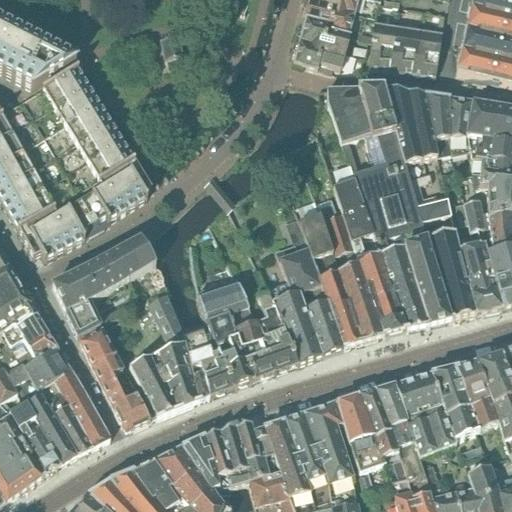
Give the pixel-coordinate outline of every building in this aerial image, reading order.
[(309,0),(308,4),(354,16),(358,0),(365,0),(380,4),(381,0),(309,0)] [(511,0),(473,0),(470,14),(455,78),(471,82),(487,86),(511,91),(511,0)] [(304,17),(303,21),(308,22),(328,28),(327,34),(335,36),(349,40),(349,41),(370,47),(371,40),(349,34),(354,16),(308,4),(304,17)] [(304,22),(298,45),(344,57),(349,41),(349,40),(335,36),(327,34),(328,28),(303,21),(303,22),(304,22)] [(0,77),(31,94),(75,67),(0,28),(0,77)] [(389,76),(396,32),(373,29),(371,40),(370,47),(369,59),(368,75),(370,75),(370,74),(389,76)] [(411,78),(412,78),(418,36),(396,32),(389,76),(390,76),(411,78)] [(435,81),(441,39),(418,36),(412,78),(412,79),(412,78),(435,81)] [(166,65),(167,74),(181,71),(180,62),(181,62),(177,41),(159,44),(164,66),(166,65)] [(332,73),(339,75),(344,57),(298,45),(292,69),(330,79),(332,73)] [(0,117),(0,204),(33,264),(40,261),(43,267),(84,244),(81,239),(85,236),(89,242),(99,236),(96,230),(105,224),(107,227),(146,203),(144,199),(151,195),(76,74),(1,120),(0,117)] [(327,109),(341,147),(364,140),(371,138),(357,93),(327,94),(327,109)] [(382,93),(357,93),(371,138),(372,142),(395,136),(382,93)] [(395,136),(405,169),(437,161),(433,143),(423,99),(382,93),(395,136)] [(448,103),(423,99),(433,143),(437,161),(451,160),(448,144),(448,103)] [(473,107),(448,103),(448,144),(451,160),(469,156),(467,141),(466,141),(473,107)] [(466,141),(467,141),(511,148),(511,113),(473,107),(466,141)] [(359,176),(352,178),(354,183),(373,239),(380,258),(381,259),(405,335),(405,336),(428,332),(428,331),(451,325),(427,244),(422,228),(417,210),(415,204),(413,196),(411,188),(409,183),(405,169),(395,136),(372,142),(371,138),(364,140),(374,172),(369,173),(359,176)] [(470,163),(481,164),(511,167),(511,148),(467,141),(469,156),(470,163)] [(470,168),(471,177),(479,178),(481,164),(470,163),(470,168)] [(511,167),(481,164),(479,178),(511,181),(511,167)] [(470,168),(454,172),(457,182),(472,179),(471,177),(470,168)] [(338,189),(333,191),(341,218),(340,219),(357,267),(384,341),(405,335),(381,259),(380,258),(362,264),(363,256),(359,244),(373,239),(354,183),(352,178),(349,169),(333,175),(338,189)] [(454,175),(441,179),(442,185),(457,182),(454,172),(453,172),(454,175)] [(421,179),(424,188),(431,186),(429,177),(421,179)] [(486,191),(487,222),(511,217),(511,210),(511,181),(479,178),(471,177),(472,179),(475,192),(486,191)] [(409,183),(411,188),(418,186),(419,189),(424,188),(421,179),(409,183)] [(419,189),(418,186),(411,188),(413,196),(420,194),(419,189)] [(415,204),(422,202),(422,201),(420,194),(413,196),(415,204)] [(435,198),(427,200),(429,208),(437,206),(435,198)] [(417,210),(429,208),(427,200),(422,201),(422,202),(415,204),(417,210)] [(450,220),(448,211),(446,203),(437,206),(429,208),(417,210),(422,228),(450,220)] [(511,226),(511,217),(487,222),(488,231),(484,232),(478,204),(463,207),(468,229),(470,237),(477,237),(481,249),(511,243),(511,226)] [(463,207),(454,209),(459,231),(468,229),(463,207)] [(304,247),(310,266),(318,286),(343,353),(361,346),(338,278),(337,278),(332,263),(331,259),(320,228),(317,219),(315,215),(312,208),(292,216),(296,227),(304,247)] [(315,215),(317,219),(320,228),(331,259),(332,263),(346,257),(351,270),(338,278),(361,346),(361,347),(384,341),(357,267),(340,219),(335,221),(331,209),(315,215)] [(454,236),(427,244),(451,325),(475,320),(458,253),(454,236)] [(511,243),(481,249),(500,314),(511,311),(511,243)] [(154,272),(141,246),(140,245),(87,273),(51,291),(77,343),(99,330),(88,307),(101,301),(154,272)] [(310,266),(304,247),(275,256),(285,286),(290,299),(299,296),(320,361),(343,353),(318,286),(310,266)] [(475,320),(500,314),(481,249),(458,253),(475,320)] [(0,341),(2,341),(10,335),(35,319),(1,262),(0,262),(0,341)] [(244,304),(234,285),(196,300),(204,328),(217,358),(232,394),(252,386),(272,379),(262,346),(255,328),(254,326),(247,311),(244,304)] [(285,286),(265,294),(266,295),(296,370),(320,361),(299,296),(290,299),(285,286)] [(265,324),(255,328),(262,346),(272,379),(296,370),(266,295),(255,299),(265,324)] [(146,403),(139,406),(150,427),(150,426),(157,423),(157,424),(199,406),(208,403),(211,402),(204,378),(202,379),(192,383),(189,373),(181,343),(178,336),(164,301),(147,310),(165,344),(166,343),(171,354),(140,368),(130,373),(146,403)] [(122,318),(141,308),(138,302),(119,312),(122,318)] [(119,312),(101,322),(104,328),(122,318),(119,312)] [(0,374),(1,376),(4,381),(20,371),(22,373),(35,366),(55,353),(43,333),(41,329),(35,319),(10,335),(2,341),(0,341),(0,374)] [(181,343),(189,373),(196,371),(197,376),(201,374),(202,379),(204,378),(211,402),(232,394),(217,358),(204,328),(178,336),(181,343)] [(91,372),(114,359),(102,335),(79,347),(91,372)] [(35,366),(22,373),(37,396),(53,387),(70,376),(55,353),(35,366)] [(114,359),(91,372),(122,432),(123,432),(129,435),(130,435),(150,427),(139,406),(114,359)] [(497,427),(504,447),(509,459),(511,457),(511,388),(499,361),(475,369),(497,427)] [(497,427),(475,369),(456,374),(469,409),(479,435),(497,427)] [(20,371),(4,381),(14,397),(16,401),(23,413),(60,470),(76,461),(51,420),(40,403),(37,396),(22,373),(20,371)] [(431,380),(443,412),(444,417),(469,409),(456,374),(431,380)] [(0,412),(7,422),(43,482),(60,470),(23,413),(12,419),(8,413),(10,412),(7,406),(16,401),(14,397),(4,381),(1,376),(0,377),(0,412)] [(67,411),(84,401),(76,386),(70,376),(53,387),(67,411)] [(393,391),(406,426),(443,412),(431,380),(393,391)] [(76,461),(91,453),(67,411),(53,387),(37,396),(40,403),(51,420),(76,461)] [(425,481),(421,470),(417,459),(418,458),(406,426),(393,391),(374,397),(406,481),(408,487),(425,481)] [(374,397),(357,402),(383,469),(384,470),(392,468),(397,484),(406,481),(374,397)] [(84,401),(67,411),(91,453),(109,444),(84,401)] [(359,478),(361,493),(372,490),(370,478),(366,479),(365,474),(383,469),(357,402),(336,409),(343,428),(359,478)] [(329,411),(303,420),(327,490),(329,511),(337,511),(356,509),(352,482),(353,482),(343,454),(336,431),(340,429),(343,428),(336,409),(334,410),(329,411)] [(469,409),(444,417),(453,444),(479,435),(469,409)] [(0,511),(3,509),(43,482),(7,422),(0,412),(0,511)] [(453,444),(444,417),(443,412),(406,426),(418,458),(454,448),(453,444)] [(303,420),(284,427),(309,498),(311,511),(329,511),(327,490),(303,420)] [(282,428),(263,434),(271,457),(277,476),(290,511),(286,511),(311,511),(309,498),(284,427),(282,427),(282,428)] [(260,455),(257,455),(252,437),(249,428),(234,433),(244,474),(227,480),(229,488),(229,492),(249,486),(255,511),(281,504),(283,511),(286,511),(290,511),(277,476),(266,479),(260,455)] [(202,443),(218,488),(229,488),(227,480),(244,474),(234,433),(202,443)] [(202,443),(181,453),(212,493),(219,490),(218,488),(202,443)] [(462,466),(485,459),(481,449),(459,456),(462,466)] [(183,511),(225,511),(222,511),(221,508),(224,507),(220,498),(216,499),(215,497),(212,493),(181,453),(181,452),(153,467),(183,511)] [(139,473),(133,476),(160,511),(183,511),(153,467),(147,469),(144,468),(140,470),(139,473)] [(425,481),(428,492),(438,488),(432,467),(421,470),(425,481)] [(472,491),(464,493),(463,486),(453,488),(454,494),(429,499),(432,511),(501,511),(497,496),(494,486),(488,471),(466,477),(472,491)] [(111,486),(110,486),(132,511),(160,511),(133,476),(111,486)] [(397,484),(391,486),(396,511),(432,511),(429,499),(428,492),(425,481),(408,487),(406,481),(397,484)] [(511,511),(511,482),(494,487),(497,496),(501,511),(511,511)] [(132,511),(110,486),(87,500),(99,511),(132,511)] [(99,511),(87,500),(76,511),(99,511)]
